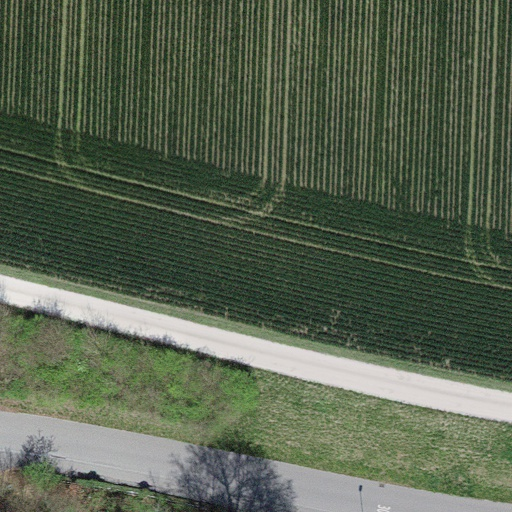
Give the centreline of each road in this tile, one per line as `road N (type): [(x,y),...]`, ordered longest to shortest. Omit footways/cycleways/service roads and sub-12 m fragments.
road 1 (unclassified): [(511,406),(0,287)]
road 2 (tertiary): [(438,511),(0,430)]
